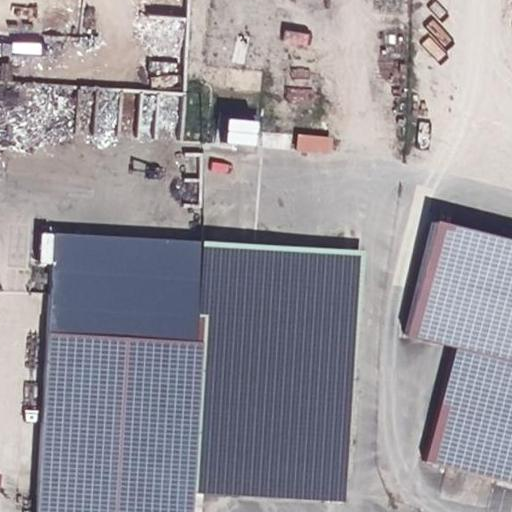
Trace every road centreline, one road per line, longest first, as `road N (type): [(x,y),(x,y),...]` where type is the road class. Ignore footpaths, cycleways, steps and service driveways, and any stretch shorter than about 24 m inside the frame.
road 1 (unknown): [(0,366),(38,183),(134,181)]
road 2 (unknown): [(459,511),(433,494),(406,454),(388,380)]
